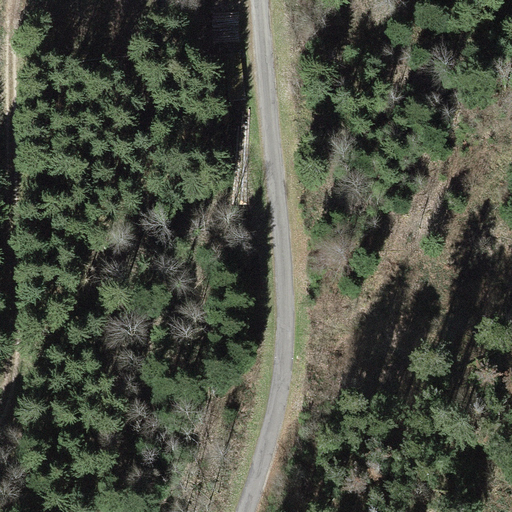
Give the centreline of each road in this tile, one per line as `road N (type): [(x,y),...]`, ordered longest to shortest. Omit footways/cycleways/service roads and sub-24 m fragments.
road 1 (unclassified): [(241,511),(272,416),(282,347),(282,254),(259,0)]
road 2 (track): [(13,0),(8,394),(0,412)]
